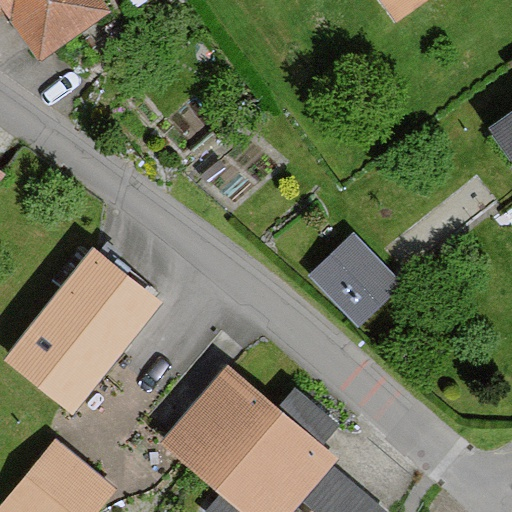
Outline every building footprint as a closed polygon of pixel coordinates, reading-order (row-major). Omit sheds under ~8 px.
[(0,0),(0,32),(29,72),(93,25),(74,0),(0,0)] [(438,0),(367,0),(392,34),(438,0)] [(511,106),(485,126),(511,162),(511,106)] [(398,300),(351,248),(309,285),(356,338),(398,300)] [(153,312),(82,261),(0,372),(0,378),(68,428),(153,312)] [(269,420),(217,379),(155,455),(226,511),(290,511),(328,465),(312,452),(330,429),(288,396),(269,420)] [(98,511),(109,498),(49,450),(0,511),(98,511)]
